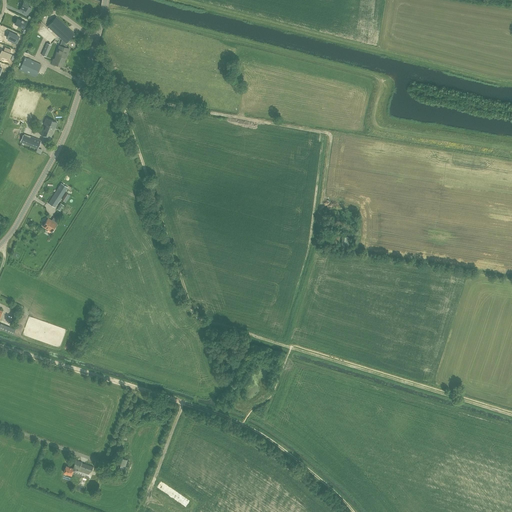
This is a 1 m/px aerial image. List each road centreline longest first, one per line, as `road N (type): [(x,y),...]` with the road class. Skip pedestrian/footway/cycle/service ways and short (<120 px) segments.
road 1 (track): [(352,511),(243,423),(0,345)]
road 2 (track): [(291,348),(192,312),(119,93),(93,50)]
road 3 (secondary): [(0,244),(68,126),(106,0)]
road 4 (track): [(511,415),(291,348)]
